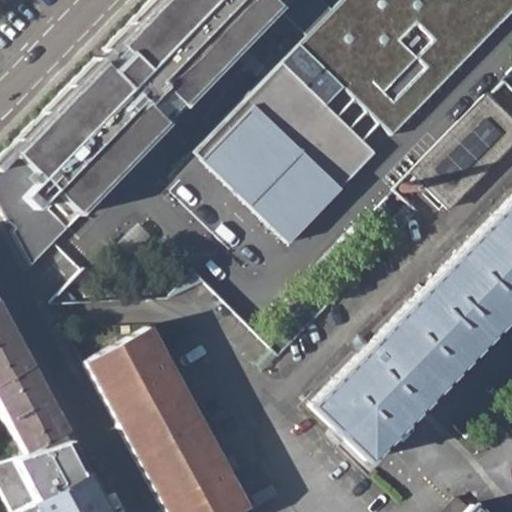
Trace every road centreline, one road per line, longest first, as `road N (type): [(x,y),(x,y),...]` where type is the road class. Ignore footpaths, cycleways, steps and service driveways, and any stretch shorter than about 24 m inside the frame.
road 1 (residential): [(138,511),(0,257)]
road 2 (tertiary): [(93,0),(0,95)]
